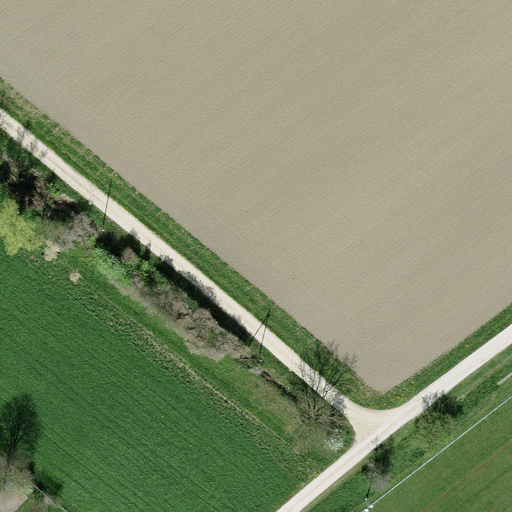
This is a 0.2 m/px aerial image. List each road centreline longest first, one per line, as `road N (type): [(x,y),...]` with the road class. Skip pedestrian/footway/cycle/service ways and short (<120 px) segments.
road 1 (track): [(382,430),(0,117)]
road 2 (track): [(382,430),(511,335)]
road 3 (track): [(290,511),(382,430)]
